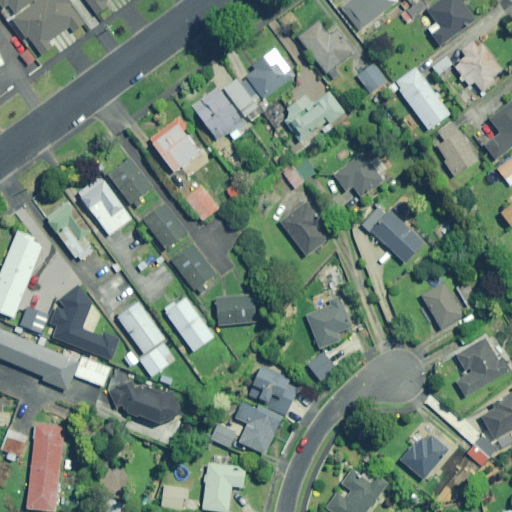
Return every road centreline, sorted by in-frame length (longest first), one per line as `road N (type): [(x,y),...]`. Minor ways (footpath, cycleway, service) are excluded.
road 1 (residential): [(0,157),(214,0)]
road 2 (residential): [(287,511),(301,465),(329,419),(406,371)]
